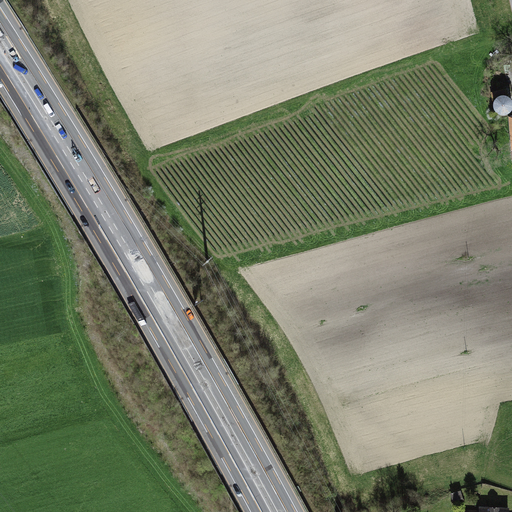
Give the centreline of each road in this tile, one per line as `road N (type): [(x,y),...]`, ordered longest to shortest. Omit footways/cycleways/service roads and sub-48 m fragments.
road 1 (motorway): [(286,511),(0,23)]
road 2 (motorway): [(0,65),(260,511)]
